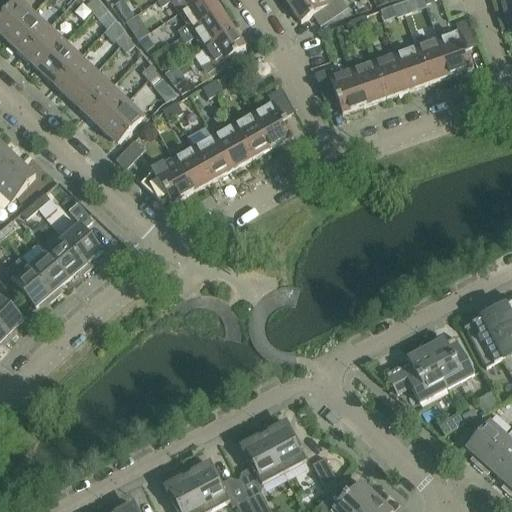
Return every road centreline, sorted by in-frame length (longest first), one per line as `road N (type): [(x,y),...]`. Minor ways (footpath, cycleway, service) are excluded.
road 1 (residential): [(64,511),(317,377)]
road 2 (residential): [(166,253),(0,97)]
road 3 (residential): [(0,407),(166,253)]
road 4 (residential): [(317,377),(511,274)]
road 5 (residential): [(166,253),(333,162)]
road 6 (residential): [(333,162),(510,100)]
road 7 (residential): [(333,162),(280,49),(245,0)]
road 8 (residential): [(443,505),(317,377)]
